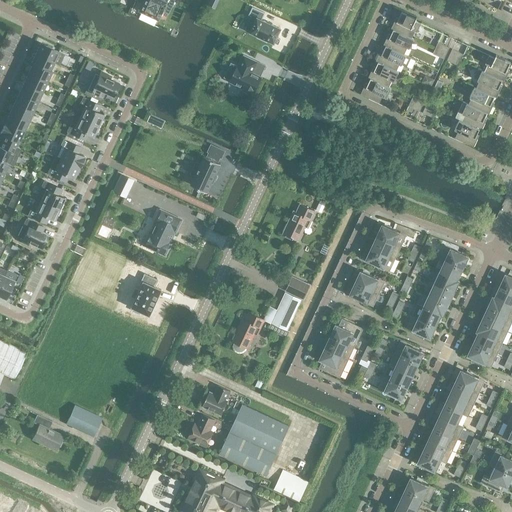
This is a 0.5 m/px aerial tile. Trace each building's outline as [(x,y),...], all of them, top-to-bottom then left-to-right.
[(165,6),(167,0),(146,0),(142,11),(159,19),(164,8),(165,8),(165,6)] [(262,20),(265,13),(253,7),(249,15),(257,19),(250,32),(258,35),(257,37),(266,41),(267,40),(274,43),(281,28),(262,20)] [(395,20),(391,29),(393,30),(393,29),(412,38),(415,31),(417,32),(421,23),(415,21),(417,17),(416,17),(416,18),(402,11),(397,21),(395,20)] [(409,48),(414,38),(412,38),(393,29),(393,30),(389,37),(387,36),(383,45),(386,46),(404,54),(407,47),(409,48)] [(438,56),(444,45),(438,42),(433,53),(438,56)] [(40,43),(35,53),(58,64),(63,54),(40,43)] [(449,48),(444,45),(438,56),(444,59),(449,48)] [(402,64),(406,55),(404,54),(386,46),(382,54),(380,53),(376,61),(378,62),(397,70),(400,63),(402,64)] [(453,63),(458,51),(452,49),(447,60),(453,63)] [(464,54),(458,51),(453,63),(458,65),(464,54)] [(58,64),(35,53),(31,62),(51,72),(51,71),(49,71),(53,62),(58,64)] [(489,55),(485,63),(487,64),(484,71),(502,80),(504,81),(508,73),(506,72),(511,62),(496,55),(497,55),(496,54),(495,58),(489,55)] [(244,56),(239,66),(238,66),(237,67),(231,80),(230,82),(243,88),(243,89),(252,94),(252,92),(254,93),(261,77),(260,77),(252,73),(257,62),(244,56)] [(51,72),(31,62),(31,63),(32,63),(32,64),(31,66),(31,67),(28,73),(46,81),(51,72)] [(394,81),(399,71),(397,70),(378,62),(374,70),(372,69),(368,77),(370,78),(389,87),(389,86),(392,80),(394,81)] [(498,88),(502,80),(484,71),(482,70),(482,71),(478,69),(474,78),(478,79),(478,80),(480,81),(476,87),(476,88),(495,96),(495,97),(497,98),(501,89),(498,88)] [(99,74),(95,72),(87,90),(103,98),(106,92),(112,94),(114,95),(117,89),(115,88),(118,83),(115,82),(115,81),(115,82),(113,81),(113,80),(113,81),(105,77),(106,74),(101,72),(99,74)] [(42,91),(46,81),(28,73),(28,74),(27,74),(26,76),(23,83),(42,91)] [(422,82),(431,86),(434,79),(425,75),(422,82)] [(387,97),(391,87),(389,86),(389,87),(370,78),(367,86),(364,85),(361,94),(379,102),(383,95),(387,97)] [(438,80),(434,88),(439,90),(443,82),(438,80)] [(37,101),(42,91),(23,83),(23,84),(22,86),(19,92),(37,101)] [(491,105),(495,97),(495,96),(476,88),(476,87),(474,87),(470,96),(472,97),(469,104),(487,113),(489,114),(493,106),(491,105)] [(33,111),(37,101),(19,92),(18,93),(18,94),(17,96),(14,102),(33,111)] [(414,109),(419,97),(414,95),(408,106),(414,109)] [(100,105),(83,97),(75,114),(100,126),(102,120),(101,119),(103,114),(97,111),(100,105)] [(425,100),(419,97),(414,109),(420,111),(425,100)] [(428,115),(433,104),(428,101),(422,113),(428,115)] [(28,121),(33,111),(14,102),(14,103),(13,103),(14,104),(13,105),(12,106),(13,106),(10,112),(28,121)] [(483,121),(487,113),(469,104),(467,103),(462,112),(464,113),(461,120),(479,129),(482,130),(485,122),(483,121)] [(439,107),(433,104),(428,115),(434,118),(439,107)] [(23,130),(28,121),(10,112),(9,113),(8,115),(8,116),(5,122),(23,130)] [(100,126),(75,114),(67,132),(84,140),(87,134),(93,136),(95,131),(97,131),(100,126)] [(148,120),(146,123),(154,127),(156,121),(157,119),(150,116),(148,120)] [(476,137),(479,129),(461,120),(459,119),(455,129),(459,130),(455,138),(474,147),(478,138),(476,137)] [(16,147),(23,130),(5,122),(5,123),(4,123),(5,123),(4,125),(3,125),(0,132),(0,133),(5,135),(2,141),(20,149),(16,147)] [(60,158),(56,156),(78,167),(79,165),(81,166),(84,159),(83,158),(84,155),(78,153),(81,147),(64,139),(61,146),(65,148),(60,158)] [(20,149),(2,141),(0,146),(0,159),(13,165),(20,149)] [(225,151),(211,144),(208,152),(209,152),(207,157),(204,156),(200,164),(196,162),(191,174),(195,176),(191,184),(207,192),(212,181),(213,182),(216,174),(215,174),(220,163),(218,162),(220,157),(221,158),(225,151)] [(78,167),(56,156),(48,173),(65,181),(67,175),(73,178),(78,167)] [(12,165),(13,165),(0,159),(0,170),(4,173),(8,163),(12,165)] [(113,192),(125,197),(133,180),(121,174),(113,192)] [(44,181),(36,198),(61,209),(63,204),(62,203),(62,201),(63,201),(64,199),(64,198),(64,197),(58,194),(61,188),(44,181)] [(61,209),(36,198),(31,209),(35,211),(33,217),(45,223),(48,217),(54,220),(56,214),(58,215),(61,209)] [(321,198),(316,209),(321,212),(327,201),(321,198)] [(286,236),(289,237),(291,238),(291,236),(292,236),(292,237),(293,237),(298,239),(305,224),(308,226),(315,210),(300,203),(296,212),(293,211),(284,232),(287,234),(286,236)] [(175,232),(176,232),(182,220),(160,210),(155,222),(160,225),(155,235),(150,232),(144,245),(165,255),(171,242),(170,242),(175,232)] [(106,216),(98,233),(107,237),(115,220),(106,216)] [(27,219),(18,236),(23,239),(21,241),(27,244),(29,241),(36,245),(37,245),(38,246),(39,246),(41,247),(44,242),(45,242),(48,236),(41,233),(43,227),(27,219)] [(406,235),(389,227),(386,226),(386,225),(382,224),(377,236),(400,247),(406,235)] [(395,258),(400,247),(377,236),(375,240),(375,241),(374,244),(373,243),(371,248),(395,258)] [(429,252),(433,244),(426,241),(423,249),(429,252)] [(417,254),(421,247),(415,244),(411,251),(417,254)] [(466,260),(466,261),(469,256),(445,245),(439,258),(445,260),(463,268),(465,264),(464,263),(466,260)] [(389,271),(395,258),(371,248),(366,260),(369,261),(369,262),(369,261),(373,263),(389,271)] [(425,259),(429,252),(423,249),(419,257),(425,259)] [(414,262),(417,254),(411,251),(407,259),(414,262)] [(458,280),(458,279),(463,268),(445,260),(440,271),(458,280)] [(420,271),(423,264),(417,261),(414,268),(420,271)] [(408,274),(411,266),(405,264),(402,271),(408,274)] [(378,293),(384,281),(368,274),(367,273),(367,274),(364,272),(360,270),(355,283),(378,293)] [(454,292),(460,280),(458,279),(458,280),(440,271),(434,283),(454,292)] [(511,276),(505,273),(500,285),(511,290),(511,276)] [(136,288),(132,296),(136,298),(132,307),(134,307),(133,310),(139,313),(141,310),(150,315),(154,305),(157,299),(161,289),(155,286),(158,280),(145,274),(142,281),(143,282),(140,290),(136,288)] [(14,280),(4,276),(0,284),(0,296),(6,299),(14,280)] [(410,286),(413,279),(407,276),(404,283),(410,286)] [(304,298),(310,285),(293,277),(287,290),(304,298)] [(373,306),(378,293),(355,283),(349,295),(353,296),(353,297),(353,296),(357,298),(356,298),(357,298),(373,306)] [(407,293),(410,286),(404,283),(400,290),(407,293)] [(449,304),(454,292),(434,283),(429,295),(449,304)] [(511,290),(500,285),(495,296),(494,297),(511,305),(511,290)] [(392,291),(389,298),(395,301),(399,294),(392,291)] [(286,292),(273,320),(271,322),(288,330),(302,299),(286,292)] [(449,304),(429,295),(423,306),(441,315),(443,316),(449,304)] [(511,305),(494,297),(495,296),(493,296),(487,308),(511,319),(511,305)] [(392,308),(395,301),(389,298),(386,306),(392,308)] [(405,303),(399,300),(396,308),(402,311),(405,303)] [(436,326),(441,315),(423,306),(418,317),(418,318),(436,326)] [(398,318),(402,311),(396,308),(392,316),(398,318)] [(507,331),(511,320),(511,319),(487,308),(482,319),(507,331)] [(243,319),(233,341),(234,341),(234,342),(234,343),(234,344),(234,345),(234,346),(234,347),(235,348),(235,349),(236,349),(237,350),(238,351),(239,351),(240,351),(242,351),(243,351),(244,350),(245,349),(246,348),(247,348),(247,347),(248,347),(255,333),(258,334),(265,319),(250,312),(246,320),(243,319)] [(431,338),(434,331),(436,326),(418,318),(418,317),(413,315),(407,327),(431,338)] [(507,331),(482,319),(476,331),(478,332),(502,343),(507,331)] [(336,324),(330,336),(354,347),(362,328),(348,322),(345,328),(343,327),(342,327),(339,326),(340,325),(339,325),(336,324)] [(496,354),(502,343),(478,332),(473,343),(496,354)] [(348,358),(354,347),(330,336),(325,347),(348,358)] [(388,341),(381,338),(378,345),(384,348),(388,341)] [(424,352),(400,341),(395,353),(418,364),(424,352)] [(496,354),(473,343),(467,355),(491,366),(496,354)] [(374,347),(367,344),(364,351),(370,355),(374,347)] [(381,355),(384,348),(378,345),(375,353),(381,355)] [(340,377),(348,358),(325,347),(319,359),(322,361),(323,361),(326,363),(328,364),(325,370),(340,377)] [(367,362),(370,355),(364,351),(360,359),(367,362)] [(413,376),(418,364),(395,353),(389,365),(395,368),(395,367),(413,376)] [(510,369),(511,364),(511,361),(507,359),(503,366),(510,369)] [(371,361),(368,367),(367,368),(373,371),(377,364),(371,361)] [(364,375),(367,368),(368,367),(362,365),(358,372),(364,375)] [(408,387),(413,376),(395,367),(395,368),(390,378),(389,379),(408,387)] [(370,379),(373,371),(367,368),(364,375),(364,376),(370,379)] [(461,369),(459,374),(455,381),(479,392),(484,380),(461,369)] [(402,399),(408,387),(389,379),(390,378),(384,376),(378,388),(402,399)] [(258,379),(255,386),(261,389),(264,382),(258,379)] [(473,404),(479,392),(455,381),(450,393),(473,404)] [(210,392),(209,391),(202,406),(203,406),(221,414),(221,415),(228,400),(227,400),(226,400),(230,391),(219,385),(216,392),(217,392),(215,395),(209,392),(210,392)] [(499,393),(493,390),(489,397),(495,400),(499,393)] [(468,416),(473,404),(450,393),(444,404),(462,413),(468,416)] [(492,407),(495,400),(489,397),(486,404),(492,407)] [(246,464),(241,473),(241,474),(251,479),(256,468),(267,473),(289,424),(234,399),(212,448),(246,464)] [(457,424),(462,413),(444,404),(439,416),(457,424)] [(75,405),(66,424),(93,436),(102,417),(75,405)] [(494,409),(491,417),(497,420),(501,412),(494,409)] [(488,416),(482,413),(478,420),(485,423),(488,416)] [(52,421),(50,420),(37,414),(33,423),(39,426),(32,439),(56,449),(63,435),(49,428),(52,421)] [(194,423),(188,438),(206,446),(213,432),(210,430),(215,420),(203,414),(198,425),(194,423)] [(463,427),(457,424),(439,416),(433,428),(457,439),(463,427)] [(493,427),(497,420),(491,417),(487,425),(493,427)] [(481,430),(485,423),(478,420),(475,428),(481,430)] [(511,426),(508,424),(502,436),(511,440),(511,426)] [(457,439),(433,428),(428,439),(452,450),(457,439)] [(477,448),(480,441),(474,438),(470,445),(477,448)] [(452,450),(428,439),(423,451),(441,459),(441,460),(446,462),(452,450)] [(473,455),(476,448),(477,448),(470,445),(467,452),(473,455)] [(482,451),(476,448),(473,455),(473,456),(479,459),(482,451)] [(441,459),(423,451),(417,463),(435,471),(441,460),(441,459)] [(489,464),(495,467),(495,466),(511,473),(511,459),(511,460),(511,459),(495,452),(489,464)] [(476,466),(479,459),(473,456),(470,463),(476,466)] [(460,460),(457,467),(463,470),(466,462),(460,460)] [(508,487),(511,476),(511,473),(495,466),(495,467),(490,477),(484,475),(481,482),(496,489),(498,482),(500,483),(501,484),(501,483),(504,485),(508,487)] [(460,477),(463,470),(457,467),(453,474),(460,477)] [(274,489),(299,501),(308,481),(283,469),(274,489)] [(189,493),(183,507),(190,511),(189,511),(219,511),(218,511),(218,510),(217,510),(217,509),(219,505),(228,509),(228,510),(228,511),(227,511),(234,511),(268,511),(270,508),(261,504),(263,500),(253,496),(252,498),(221,483),(223,479),(217,476),(216,477),(200,470),(189,493)] [(434,488),(410,477),(405,489),(423,497),(423,498),(428,500),(434,488)] [(418,509),(423,498),(423,497),(405,489),(399,501),(418,509)] [(445,508),(449,501),(443,498),(439,505),(445,508)] [(293,503),(287,500),(283,507),(290,510),(293,503)] [(422,511),(423,511),(418,509),(399,501),(394,511),(422,511)]
